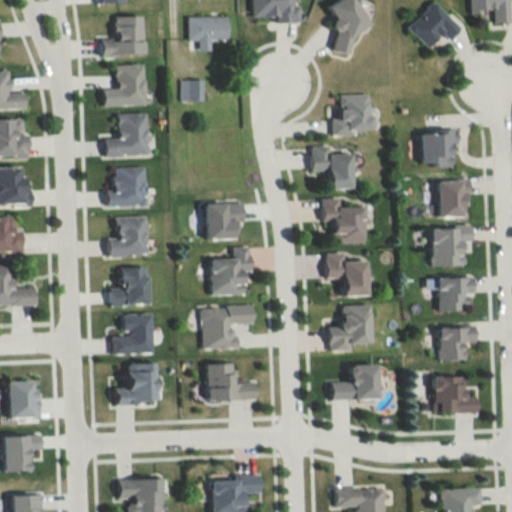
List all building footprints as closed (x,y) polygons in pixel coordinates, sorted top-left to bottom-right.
[(246,0),(289,0),(289,3),(295,3),(295,22),(272,23),(271,15),(269,15),(269,17),(257,18),(257,16),(247,16),(246,0)] [(333,0),(348,0),(364,24),(348,34),(343,54),(326,50),(331,30),(328,29),(326,25),(327,21),(330,19),(322,7),(333,0)] [(425,0),(430,0),(433,3),(433,6),(455,27),(443,39),(436,32),(422,46),(402,27),(421,7),(422,4),(425,0)] [(464,0),(504,0),(505,23),(489,23),(488,7),(477,7),(477,11),(465,12),(464,0)] [(108,15),(137,14),(137,44),(138,44),(138,50),(135,54),(130,54),(129,53),(102,53),(103,56),(95,56),(95,37),(110,37),(110,32),(107,32),(107,22),(108,22),(108,15)] [(183,16),(223,15),(223,39),(206,40),(206,50),(194,50),(194,39),(184,40),(183,16)] [(108,63),(124,63),(124,61),(132,61),(132,63),(138,63),(138,92),(140,93),(140,101),(139,102),(139,104),(97,104),(97,88),(110,88),(110,75),(108,75),(108,63)] [(0,69),(3,69),(3,77),(5,77),(6,89),(3,89),(3,92),(19,91),(20,107),(0,108),(0,69)] [(176,78),(198,78),(198,100),(176,100),(176,78)] [(334,94),(363,93),(364,115),(367,114),(367,129),(349,130),(349,135),(327,136),(326,118),(334,117),(333,109),(335,109),(334,94)] [(110,112),(141,111),(142,143),(143,145),(143,151),(140,154),(135,154),(134,152),(116,153),(116,155),(99,156),(99,137),(111,136),(110,112)] [(0,116),(7,116),(7,117),(14,117),(18,121),(18,126),(14,131),(11,131),(11,135),(23,134),(23,148),(21,149),(22,156),(6,156),(6,154),(0,154),(0,116)] [(426,129),(451,128),(452,146),(445,146),(445,166),(428,166),(428,163),(415,163),(414,133),(426,133),(426,129)] [(306,145),(322,145),(322,153),(346,152),(346,188),(322,188),(322,170),(306,170),(306,145)] [(0,165),(15,165),(15,174),(20,174),(21,188),(25,188),(26,205),(9,205),(8,203),(0,203),(0,165)] [(108,166),(139,165),(140,195),(141,196),(141,202),(139,205),(134,206),(133,204),(101,205),(100,189),(106,189),(106,175),(109,175),(108,166)] [(431,181),(447,180),(447,177),(463,177),(464,193),(460,193),(460,201),(458,201),(458,209),(456,209),(456,216),(432,217),(431,181)] [(316,198),(331,198),(331,206),(357,205),(358,242),(326,242),(326,220),(316,221),(316,198)] [(198,203),(236,202),(237,221),(230,221),(230,230),(227,231),(227,238),(199,239),(198,203)] [(108,215),(141,214),(142,242),(143,244),(143,251),(142,251),(142,253),(132,253),(130,255),(126,255),(124,253),(120,253),(120,255),(103,256),(102,236),(112,235),(112,229),(109,229),(108,215)] [(0,215),(5,215),(10,219),(10,224),(7,227),(7,231),(17,230),(18,254),(0,254),(0,215)] [(424,227),(447,227),(447,224),(465,223),(465,241),(455,241),(455,253),(456,253),(457,264),(425,265),(425,263),(424,261),(423,257),(425,255),(424,227)] [(226,246),(244,246),(244,269),(236,269),(237,292),(204,293),(204,266),(202,264),(202,259),(205,257),(210,257),(212,258),(227,258),(226,246)] [(320,252),(337,252),(337,260),(360,259),(361,295),(338,296),(337,276),(321,277),(320,252)] [(0,262),(9,262),(9,275),(7,275),(8,279),(8,278),(9,287),(30,286),(31,304),(5,305),(5,304),(0,304),(0,262)] [(115,266),(141,265),(142,304),(105,304),(105,287),(117,287),(117,285),(114,285),(113,276),(115,276),(115,266)] [(430,277),(467,276),(467,292),(461,292),(461,304),(456,305),(456,310),(432,311),(430,277)] [(195,308),(205,307),(206,306),(210,306),(212,307),(219,307),(219,304),(245,303),(246,323),(223,324),(223,325),(227,329),(227,334),(227,335),(231,334),(231,347),(221,347),(221,349),(212,349),(212,348),(196,348),(196,321),(193,317),(193,310),(195,308)] [(337,305),(364,304),(366,342),(344,343),(344,350),(324,351),(324,343),(322,343),(322,325),(333,325),(333,323),(336,320),(336,308),(337,307),(337,305)] [(120,312),(147,312),(148,352),(107,353),(106,336),(122,335),(122,329),(117,329),(117,314),(121,314),(120,312)] [(432,327),(452,327),(452,324),(468,323),(469,340),(456,341),(457,351),(458,350),(458,358),(433,359),(433,357),(432,356),(432,350),(433,349),(432,327)] [(147,362),(148,375),(150,378),(150,400),(135,400),(135,402),(110,403),(110,388),(122,388),(121,364),(125,361),(132,361),(134,363),(147,362)] [(199,362),(226,361),(226,368),(228,368),(231,371),(231,376),(228,379),(227,379),(227,383),(248,382),(249,398),(200,399),(199,362)] [(346,364),(370,364),(370,398),(326,399),(325,382),(343,381),(342,368),(346,364)] [(457,375),(457,386),(458,387),(458,395),(471,395),(471,413),(430,413),(427,409),(427,403),(428,402),(427,390),(426,390),(426,375),(457,375)] [(1,381),(26,380),(26,388),(30,388),(30,400),(33,400),(33,412),(32,412),(32,418),(16,419),(16,417),(2,418),(2,405),(0,403),(0,398),(1,397),(1,392),(0,392),(0,385),(1,385),(1,381)] [(0,435),(19,435),(19,433),(35,433),(36,449),(22,449),(23,454),(24,454),(24,462),(22,462),(22,470),(0,470),(0,435)] [(205,511),(205,480),(228,480),(228,474),(253,473),(253,492),(236,492),(237,500),(239,502),(239,511),(205,511)] [(112,478),(155,477),(155,511),(122,511),(121,511),(121,505),(126,501),(126,496),(113,497),(112,478)] [(329,487),(351,486),(351,489),(367,488),(368,487),(375,487),(378,490),(378,498),(377,500),(377,511),(346,511),(349,508),(350,507),(350,505),(329,506),(329,487)] [(435,488),(475,486),(476,504),(466,505),(466,507),(468,507),(468,511),(435,511),(435,499),(434,497),(434,492),(435,490),(435,488)] [(5,511),(5,494),(36,493),(36,511),(5,511)]
